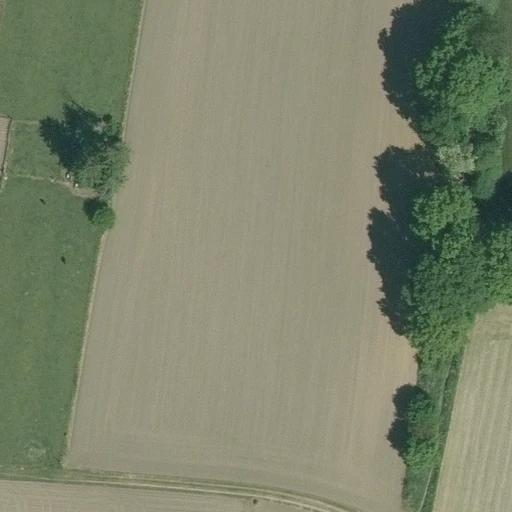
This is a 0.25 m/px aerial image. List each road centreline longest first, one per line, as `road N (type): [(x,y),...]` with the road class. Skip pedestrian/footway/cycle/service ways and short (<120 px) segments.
road 1 (track): [(413,511),(463,255),(481,0)]
road 2 (track): [(0,477),(196,492),(308,511)]
